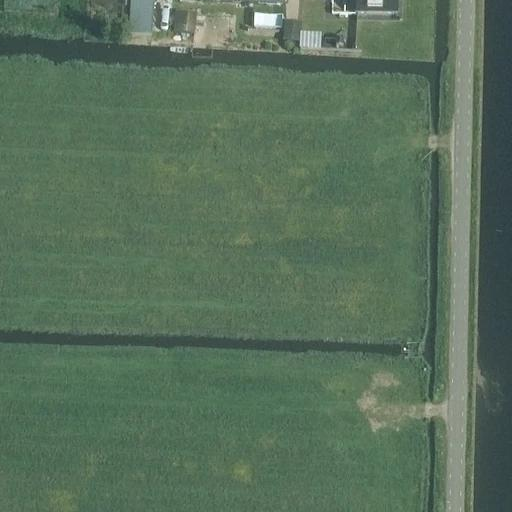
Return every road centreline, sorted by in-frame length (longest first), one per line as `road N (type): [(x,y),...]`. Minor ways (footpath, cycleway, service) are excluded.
road 1 (unclassified): [(453,511),(464,0)]
road 2 (track): [(321,437),(426,411),(455,413)]
